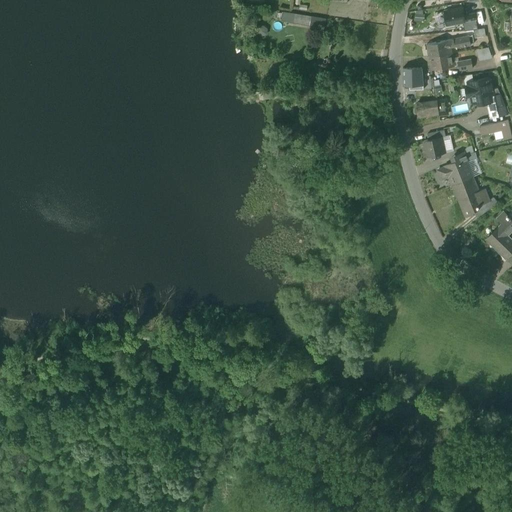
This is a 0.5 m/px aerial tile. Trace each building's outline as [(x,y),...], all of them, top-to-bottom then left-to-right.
[(459,22),(459,23),(465,22),(464,15),(462,8),(444,11),(446,22),(454,21),(454,23),(459,22)] [(414,19),(422,19),(422,10),(414,10),(414,19)] [(284,19),(312,24),(313,15),(285,11),(284,19)] [(464,15),(465,22),(476,20),(474,13),(464,15)] [(473,30),(474,37),(485,36),(484,28),(477,29),(476,20),(465,22),(466,30),(473,30)] [(426,44),(429,57),(435,56),(435,55),(443,53),(443,55),(452,53),(451,47),(456,46),(457,48),(470,45),(469,36),(426,44)] [(490,46),(475,48),(476,59),(491,57),(490,46)] [(453,58),(452,53),(443,55),(443,53),(435,55),(435,56),(429,57),(431,70),(454,66),(453,58)] [(471,59),(458,61),(459,65),(459,70),(473,68),(471,59)] [(417,85),(423,85),(423,82),(421,68),(402,68),(403,85),(409,85),(412,85),(413,90),(417,90),(417,85)] [(486,101),(486,103),(489,102),(495,101),(493,89),(491,80),(487,78),(468,82),(468,85),(466,88),(467,95),(471,96),(472,103),(481,101),(482,100),(484,102),(486,101)] [(440,87),(434,89),(436,95),(442,93),(440,87)] [(487,105),(490,118),(508,114),(498,88),(493,89),(495,101),(489,102),(489,105),(487,105)] [(444,100),(437,101),(439,112),(446,111),(444,100)] [(439,115),(439,112),(437,101),(416,104),(417,118),(425,117),(425,121),(432,120),(432,116),(439,115)] [(504,139),(511,137),(508,120),(479,127),(481,135),(502,130),(504,139)] [(428,134),(429,140),(441,137),(445,136),(444,130),(428,134)] [(445,136),(441,137),(445,153),(453,151),(449,135),(445,136)] [(427,157),(445,153),(441,137),(429,140),(423,141),(427,157)] [(475,152),(465,154),(466,159),(467,162),(477,159),(475,152)] [(448,176),(452,185),(473,176),(467,162),(466,159),(465,154),(451,157),(453,162),(444,166),(445,167),(437,170),(441,179),(448,176)] [(479,191),(473,176),(452,185),(465,217),(474,214),(474,212),(478,210),(479,210),(477,206),(489,202),(489,201),(484,189),(479,191)] [(478,210),(482,215),(497,202),(493,197),(489,201),(489,202),(477,206),(479,210),(478,210)] [(495,248),(506,259),(511,252),(511,241),(506,236),(511,229),(511,220),(509,218),(509,217),(508,216),(507,216),(504,212),(498,219),(503,223),(498,228),(498,227),(487,238),(497,247),(495,248)]
